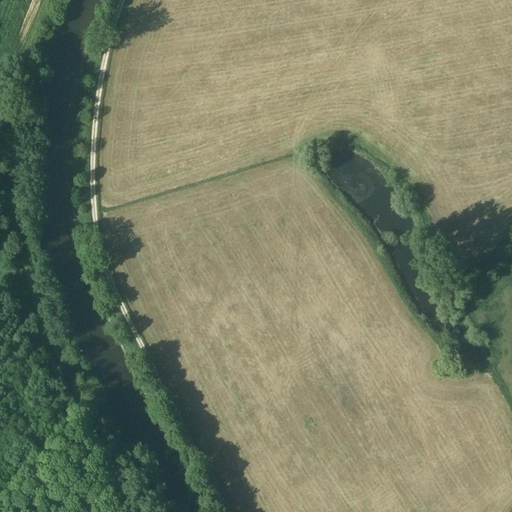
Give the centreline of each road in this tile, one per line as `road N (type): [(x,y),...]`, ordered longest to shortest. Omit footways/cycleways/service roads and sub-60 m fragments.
road 1 (track): [(122,0),(94,127),(97,237),(120,301),(228,511)]
road 2 (track): [(31,54),(8,166),(24,270),(46,332),(140,511)]
